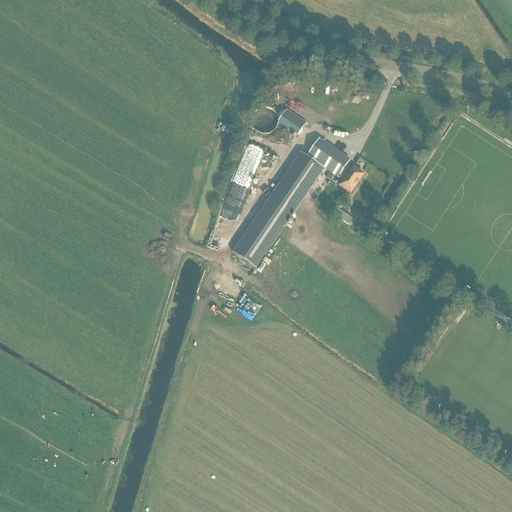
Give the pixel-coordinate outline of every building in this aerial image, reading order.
[(257,111),(252,118),(252,125),(255,132),(260,135),(269,135),(274,130),(278,124),(277,116),(271,111),(264,108),(257,111)] [(298,138),(306,126),(287,112),(278,124),(298,138)] [(350,162),(319,141),(308,158),(302,154),(233,254),(256,270),(325,171),(337,179),(338,178),(344,182),(340,187),(351,195),(364,176),(353,168),(351,171),(345,167),(350,162)] [(353,226),(360,216),(346,207),(339,216),(353,226)] [(283,261),(273,256),(270,261),(267,259),(263,267),(276,274),(283,261)] [(370,300),(384,280),(372,272),(359,292),(370,300)]
